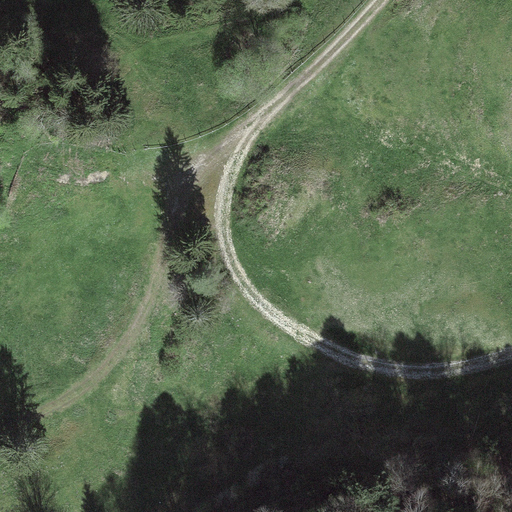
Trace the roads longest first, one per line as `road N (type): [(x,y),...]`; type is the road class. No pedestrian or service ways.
road 1 (track): [(0,434),(87,384),(115,355),(153,291),(192,182),(306,86),(388,0)]
road 2 (track): [(254,126),(230,171),(222,243),(245,285),(276,316),(369,365),(453,369),(511,351)]
